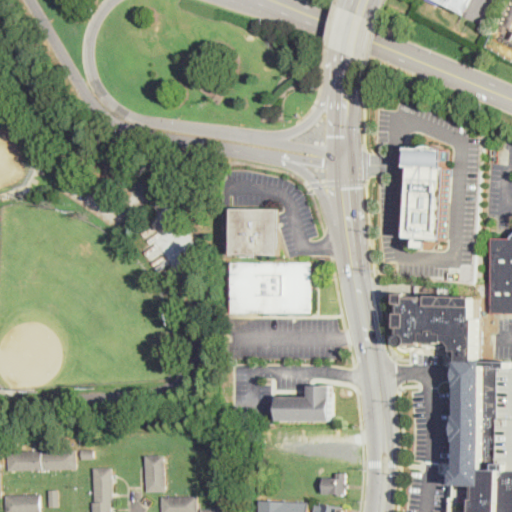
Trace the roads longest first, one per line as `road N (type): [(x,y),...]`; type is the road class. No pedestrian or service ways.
road 1 (secondary): [(379,511),(384,462),(345,182),(348,78)]
road 2 (primary): [(31,0),(111,121),(157,137),(287,158)]
road 3 (primary): [(248,135),(153,122),(113,105),(93,74),(90,52),(97,21),(113,0)]
road 4 (primary): [(511,98),(276,0)]
road 5 (primary): [(348,78),(302,128),(248,135)]
